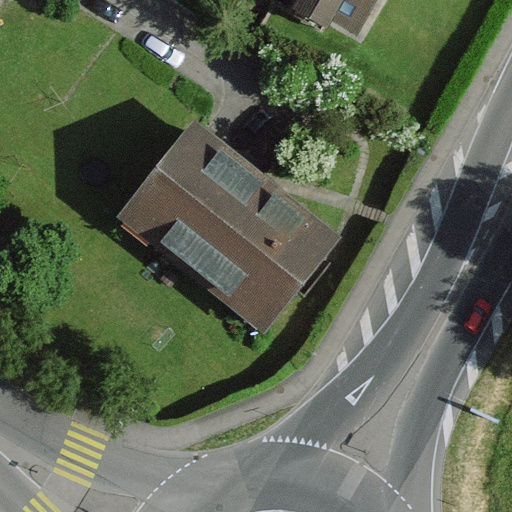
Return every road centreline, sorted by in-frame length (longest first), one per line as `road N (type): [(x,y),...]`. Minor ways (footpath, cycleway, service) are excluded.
road 1 (primary): [(431,330),(267,475)]
road 2 (unclassified): [(209,491),(0,441)]
road 3 (primary): [(404,511),(431,330)]
road 4 (primary): [(431,330),(511,168)]
